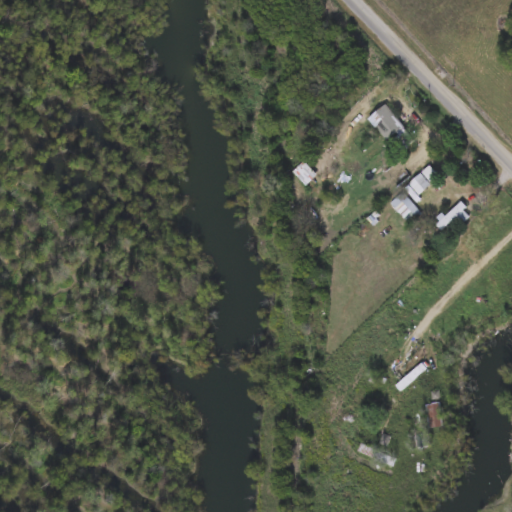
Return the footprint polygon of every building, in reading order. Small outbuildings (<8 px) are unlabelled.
[(401,133),(384,113),(392,106),(418,138),(406,148),(396,137),(401,133)] [(309,184),(295,169),(307,158),(310,161),(321,150),(333,161),(309,184)] [(443,173),(422,192),(412,181),(432,162),(443,173)] [(425,211),(412,223),(392,200),(405,189),(425,211)] [(430,426),(428,401),(443,400),(445,424),(430,426)]
